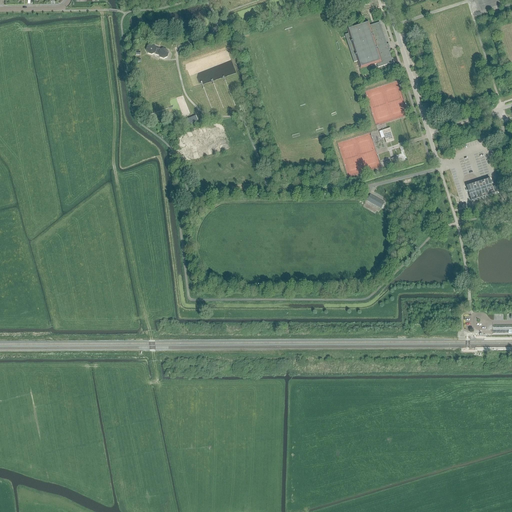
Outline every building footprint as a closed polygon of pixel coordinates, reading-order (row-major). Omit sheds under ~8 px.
[(392,63),(391,59),(389,51),(390,51),(388,46),(387,46),(380,23),(370,26),(368,22),(347,29),(348,34),(345,35),(354,63),(357,62),(360,70),(377,64),(378,68),(392,63)] [(278,108),(296,102),(297,108),(306,105),(305,99),(299,81),(297,82),(296,79),(300,78),(300,77),(296,78),(294,72),(298,71),(298,70),(294,72),(292,65),(296,64),(295,63),(292,65),(291,62),(292,61),(289,50),(287,51),(285,45),(287,44),(285,44),(283,38),(285,37),(284,37),(258,45),(258,46),(260,45),(262,52),(260,52),(261,53),(262,52),(264,58),(263,59),(264,59),(266,65),(265,66),(278,108)] [(159,58),(163,59),(167,57),(168,53),(166,50),(163,48),(161,49),(155,47),(154,46),(151,44),(147,46),(146,50),(147,54),(151,55),(153,54),(158,56),(159,58)] [(221,54),(222,60),(230,58),(228,50),(217,53),(217,55),(221,54)] [(195,116),(184,120),(186,125),(197,120),(195,116)] [(387,129),(382,131),(386,143),(389,142),(390,142),(394,140),(390,128),(387,129)] [(465,187),(470,202),(496,193),(494,187),(492,188),(489,180),(465,187)] [(381,208),(384,203),(375,198),(374,199),(369,196),(367,201),(375,205),(381,208)]
